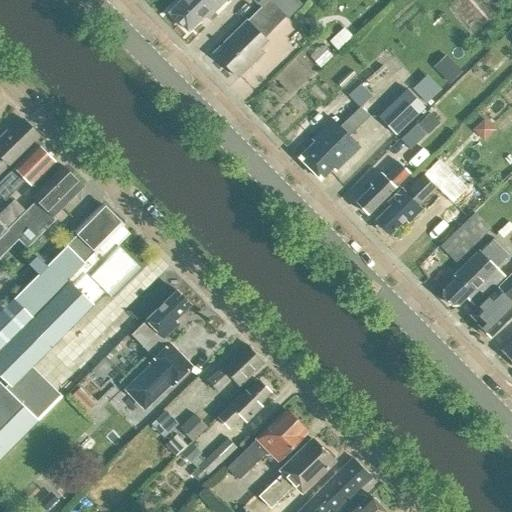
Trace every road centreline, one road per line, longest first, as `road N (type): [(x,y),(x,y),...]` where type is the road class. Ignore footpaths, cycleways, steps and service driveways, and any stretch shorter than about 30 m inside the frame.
road 1 (residential): [(433,511),(0,72)]
road 2 (secondary): [(511,429),(91,0)]
